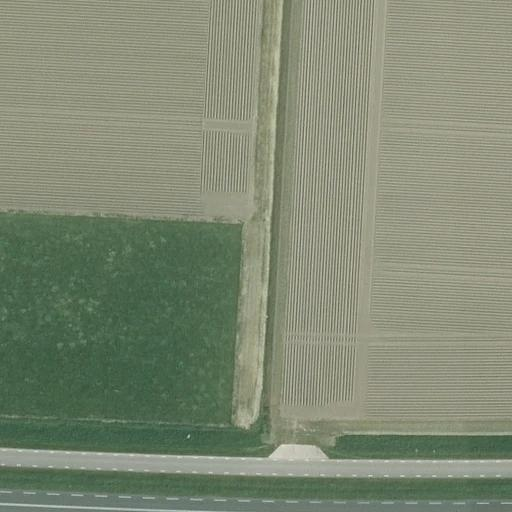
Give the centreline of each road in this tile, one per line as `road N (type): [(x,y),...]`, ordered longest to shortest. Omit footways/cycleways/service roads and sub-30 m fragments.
road 1 (unclassified): [(0,456),(511,468)]
road 2 (primary): [(0,504),(180,511)]
